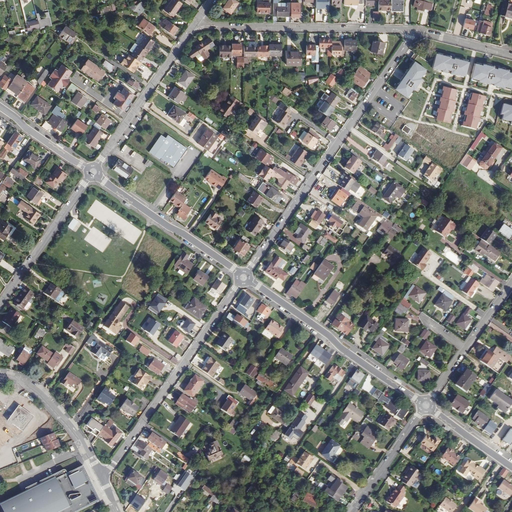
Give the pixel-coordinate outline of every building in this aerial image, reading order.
[(175,0),(171,0),(164,11),(173,17),(182,4),(175,0)] [(233,0),(228,0),(223,9),(231,14),(238,3),(233,0)] [(291,11),(291,3),(278,3),(277,0),(273,0),(273,16),(291,17),(291,11)] [(391,11),(391,0),(380,0),(378,0),(378,10),(391,11)] [(390,0),(391,0),(391,11),(403,11),(403,0),(390,0)] [(414,0),(413,6),(418,7),(417,9),(423,11),(427,12),(428,10),(430,10),(432,4),(424,2),(416,0),(414,0)] [(137,5),(127,7),(139,16),(146,6),(144,4),(141,2),(137,5)] [(438,2),(435,12),(439,13),(441,5),(442,6),(443,3),(438,2)] [(256,12),(269,12),(269,3),(263,3),(257,3),(256,12)] [(299,3),(291,3),(291,11),(291,17),(299,17),(299,3)] [(500,15),(511,17),(511,4),(503,3),(500,15)] [(40,29),(52,26),(50,18),(41,20),(38,21),(38,22),(40,29)] [(155,27),(144,19),(138,27),(149,35),(155,27)] [(163,29),(173,36),(178,29),(165,19),(162,23),(166,25),(163,29)] [(472,30),(475,21),(464,19),(462,28),(472,30)] [(489,36),(492,23),(483,21),(480,33),(489,36)] [(40,29),(38,22),(29,24),(30,26),(26,27),(27,30),(28,32),(32,31),(40,29)] [(76,33),(66,26),(58,36),(71,45),(74,40),(72,39),(76,33)] [(138,46),(147,53),(154,42),(145,36),(143,40),(139,46),(138,46)] [(206,50),(214,45),(209,38),(201,43),(202,44),(196,48),(188,53),(191,58),(195,56),(200,62),(210,55),(206,50)] [(328,52),(331,52),(331,42),(332,40),(319,39),(319,47),(328,47),(328,52)] [(344,51),(344,40),(341,40),(341,42),(331,42),(331,52),(331,53),(334,53),(334,55),(341,55),(344,55),(344,51)] [(344,40),(344,51),(356,51),(356,40),(344,40)] [(382,54),(384,44),(373,41),(371,52),(382,54)] [(257,47),(257,42),(248,42),(248,46),(244,46),(244,58),(244,64),(247,64),(247,57),(257,57),(257,47)] [(231,44),(231,46),(231,55),(240,55),(241,44),(231,44)] [(260,47),(257,47),(257,57),(269,57),(269,56),(269,45),(263,45),(263,47),(260,47)] [(281,56),(281,45),(269,45),(269,56),(281,56)] [(140,63),(147,53),(138,46),(131,56),(140,63)] [(231,55),(231,46),(219,46),(219,57),(231,57),(231,55)] [(315,55),(315,46),(306,46),(306,55),(315,55)] [(286,52),(286,65),(300,65),(301,52),(286,52)] [(418,55),(415,52),(410,59),(414,61),(418,55)] [(445,56),(436,54),(432,68),(442,70),(442,71),(455,75),(455,73),(465,76),(468,61),(459,59),(459,58),(446,55),(445,56)] [(124,59),(120,64),(122,65),(132,72),(133,73),(136,68),(135,67),(137,65),(139,67),(141,63),(140,63),(131,56),(129,55),(125,60),(124,59)] [(105,72),(88,59),(81,70),(98,82),(105,72)] [(425,70),(414,62),(409,70),(407,69),(405,73),(406,74),(404,77),(402,76),(399,80),(400,81),(395,89),(407,97),(412,89),(414,90),(421,79),(420,78),(425,70)] [(482,65),(474,63),(471,77),(478,79),(478,81),(504,87),(505,86),(511,87),(511,72),(508,71),(509,69),(504,68),(504,69),(501,68),(501,67),(497,66),(497,68),(493,67),(494,65),(490,64),(490,65),(486,65),(487,63),(483,62),(482,65)] [(58,95),(69,79),(67,78),(71,72),(60,64),(56,71),(53,69),(47,78),(50,80),(45,86),(58,95)] [(362,86),(367,79),(370,74),(360,67),(351,79),(362,87),(362,86)] [(343,69),(337,76),(340,79),(346,71),(343,69)] [(40,85),(49,72),(46,70),(38,81),(40,85)] [(119,70),(116,74),(125,81),(128,76),(119,70)] [(186,87),(193,76),(186,71),(178,82),(186,87)] [(337,78),(331,73),(326,81),(332,85),(337,78)] [(16,75),(12,81),(6,90),(16,98),(17,96),(26,83),(27,82),(16,75)] [(0,86),(6,90),(12,81),(4,76),(0,81),(0,86)] [(138,85),(129,79),(126,83),(135,90),(138,85)] [(26,83),(17,96),(25,102),(34,88),(26,83)] [(73,92),(77,87),(72,83),(68,89),(73,92)] [(77,86),(89,94),(90,92),(87,90),(87,88),(79,83),(77,86)] [(458,89),(443,86),(442,94),(443,94),(442,98),(441,98),(439,106),(441,106),(440,109),(439,109),(437,117),(438,117),(438,121),(452,124),(453,119),(451,118),(453,111),(454,112),(456,104),(455,104),(455,101),(457,101),(457,97),(456,96),(458,89)] [(176,87),(168,97),(177,104),(180,99),(184,94),(185,93),(176,87)] [(291,91),(285,88),(282,92),(288,96),(291,91)] [(352,101),(357,94),(350,90),(345,96),(352,101)] [(80,109),(83,105),(87,99),(87,98),(78,92),(71,102),(80,109)] [(114,108),(121,100),(119,99),(120,97),(114,92),(105,104),(112,109),(113,107),(114,108)] [(332,92),(325,102),(334,108),(341,98),(332,92)] [(485,94),(471,92),(469,99),(468,99),(467,103),(468,104),(468,107),(467,106),(465,114),(466,114),(465,122),(464,121),(463,125),(477,128),(478,124),(479,125),(481,117),(480,117),(480,113),(482,114),(483,106),(482,105),(483,102),(484,102),(485,94)] [(272,94),(269,98),(275,103),(278,99),(272,94)] [(38,109),(45,114),(51,106),(37,96),(31,105),(38,110),(38,109)] [(232,96),(226,104),(225,103),(219,112),(228,118),(233,110),(235,111),(238,106),(237,105),(240,101),(232,96)] [(325,102),(324,101),(318,110),(326,116),(328,117),(334,108),(325,102)] [(511,103),(503,101),(501,111),(504,112),(503,116),(511,118),(511,121),(511,103)] [(274,121),(284,128),(287,123),(286,123),(291,115),(289,114),(292,111),(282,104),(279,108),(282,109),(274,121)] [(97,113),(100,109),(95,105),(92,109),(97,113)] [(170,116),(180,123),(179,124),(182,126),(186,120),(182,118),(185,114),(175,106),(170,113),(172,114),(170,116)] [(67,123),(54,114),(48,123),(54,127),(53,129),(55,131),(57,129),(61,132),(67,123)] [(105,130),(111,121),(102,115),(96,123),(105,130)] [(257,116),(248,129),(256,134),(260,128),(261,130),(266,123),(257,116)] [(330,131),(335,122),(328,117),(326,116),(320,124),(330,131)] [(79,136),(86,127),(76,119),(69,129),(79,136)] [(377,122),(371,130),(379,136),(382,132),(385,127),(377,122)] [(411,129),(405,125),(402,130),(408,134),(411,129)] [(99,138),(103,133),(95,127),(89,135),(87,134),(83,140),(88,144),(89,145),(94,148),(99,142),(97,141),(99,138)] [(275,127),(273,131),(281,135),(283,131),(275,127)] [(213,155),(223,141),(226,142),(228,139),(219,133),(217,136),(207,129),(197,144),(213,155)] [(14,148),(22,137),(18,135),(15,132),(7,143),(8,144),(14,148)] [(304,142),(312,147),(314,144),(316,146),(319,141),(307,133),(302,141),(299,139),(297,141),(303,145),(304,142)] [(164,137),(160,134),(148,151),(159,159),(160,158),(174,167),(187,147),(167,134),(164,137)] [(402,139),(396,134),(388,145),(386,144),(383,148),(388,151),(395,142),(398,144),(402,139)] [(478,137),(470,148),(473,150),(480,139),(478,137)] [(492,161),(500,150),(498,148),(498,146),(494,143),(480,164),(480,166),(484,169),(487,169),(490,164),(491,165),(494,162),(492,161)] [(414,150),(405,145),(398,156),(406,161),(414,150)] [(299,147),(291,157),(289,160),(299,167),(304,160),(303,160),(304,157),(307,153),(299,147)] [(5,156),(8,151),(4,148),(0,154),(0,157),(3,160),(5,156)] [(260,161),(263,163),(267,166),(273,157),(261,149),(256,157),(254,155),(253,156),(260,161)] [(41,159),(29,151),(22,160),(34,169),(36,167),(37,168),(38,166),(37,165),(41,159)] [(381,166),(387,158),(377,152),(374,157),(372,159),(381,166)] [(432,159),(426,155),(423,160),(428,164),(432,159)] [(361,162),(353,156),(350,159),(346,164),(346,165),(344,168),(353,174),(361,162)] [(462,165),(470,170),(475,163),(467,158),(462,165)] [(133,170),(119,160),(117,162),(115,161),(112,165),(114,166),(112,169),(127,180),(133,170)] [(442,170),(432,163),(423,175),(431,181),(437,173),(439,174),(442,170)] [(284,189),(289,181),(285,178),(277,173),(266,165),(263,170),(262,169),(258,175),(266,180),(267,181),(271,176),(272,177),(274,176),(278,179),(278,182),(279,183),(277,185),(284,189)] [(285,178),(289,181),(294,185),(299,179),(287,171),(286,173),(278,168),(277,170),(274,167),(272,170),(277,173),(285,178)] [(21,173),(26,177),(28,174),(20,168),(17,171),(21,173)] [(62,182),(67,175),(57,168),(52,175),(51,175),(45,183),(53,189),(57,184),(59,181),(60,181),(62,182)] [(209,181),(211,183),(211,184),(215,187),(215,186),(219,189),(227,179),(222,176),(222,177),(211,170),(205,178),(209,181)] [(250,181),(239,173),(237,176),(248,183),(250,181)] [(341,187),(348,192),(350,189),(355,193),(360,185),(346,175),(339,186),(341,187)] [(2,183),(7,186),(9,188),(14,182),(6,177),(2,183)] [(267,181),(266,180),(264,183),(277,192),(279,190),(267,181)] [(277,192),(264,183),(263,182),(257,190),(275,202),(281,194),(277,192)] [(390,203),(395,196),(398,198),(401,194),(398,192),(401,188),(394,182),(382,198),(390,203)] [(34,186),(26,197),(37,204),(44,193),(34,186)] [(348,192),(341,187),(338,190),(337,189),(330,200),(340,206),(347,196),(348,197),(350,194),(348,192)] [(256,208),(260,202),(261,202),(264,199),(254,191),(247,201),(256,208)] [(180,208),(183,204),(186,199),(176,192),(170,200),(174,203),(176,205),(176,206),(180,208)] [(8,206),(18,213),(20,210),(15,206),(18,201),(14,198),(8,206)] [(382,216),(358,199),(351,209),(364,217),(358,225),(366,231),(376,216),(378,217),(381,218),(382,216)] [(28,212),(25,217),(34,224),(41,214),(21,201),(18,205),(28,212)] [(183,204),(180,208),(178,211),(179,211),(177,214),(185,220),(187,217),(186,216),(190,209),(183,204)] [(319,224),(324,215),(318,211),(316,213),(315,216),(312,219),(319,224)] [(221,221),(216,217),(217,215),(212,212),(205,222),(216,230),(221,221)] [(336,232),(342,222),(332,215),(328,221),(332,223),(331,225),(334,227),(332,230),(336,232)] [(396,219),(390,215),(387,219),(393,223),(396,219)] [(261,225),(263,221),(256,216),(246,230),(253,235),(258,229),(259,230),(262,226),(261,225)] [(447,234),(450,229),(451,230),(455,225),(444,217),(435,231),(444,237),(447,234)] [(73,218),(67,227),(75,233),(81,224),(73,218)] [(134,243),(142,231),(122,218),(121,220),(124,222),(120,227),(122,228),(119,233),(134,243)] [(502,223),(503,224),(511,230),(511,225),(504,220),(502,223)] [(12,228),(3,221),(0,225),(0,236),(4,239),(12,228)] [(300,224),(298,227),(294,233),(298,235),(296,239),(302,243),(303,243),(304,240),(308,234),(310,235),(312,232),(300,224)] [(387,224),(382,232),(386,235),(391,227),(387,224)] [(394,224),(386,235),(392,239),(397,232),(398,233),(401,229),(394,224)] [(511,230),(503,224),(498,232),(509,240),(511,236),(511,230)] [(496,235),(487,229),(480,239),(489,245),(496,235)] [(337,240),(327,233),(325,236),(335,243),(337,240)] [(243,235),(234,249),(243,255),(249,246),(248,246),(251,241),(243,235)] [(293,246),(285,239),(279,247),(288,253),(293,246)] [(469,246),(462,242),(459,247),(465,252),(469,246)] [(487,248),(481,243),(476,250),(481,254),(482,252),(484,253),(494,261),(500,253),(489,245),(487,248)] [(393,263),(400,253),(389,245),(383,254),(390,258),(389,260),(393,263)] [(423,248),(412,264),(420,269),(421,269),(423,270),(426,265),(423,264),(425,262),(431,254),(423,248)] [(449,251),(445,256),(456,264),(460,259),(449,251)] [(186,274),(193,264),(181,257),(175,266),(186,274)] [(323,281),(333,267),(323,260),(314,274),(319,277),(323,281)] [(265,272),(276,280),(278,277),(281,279),(285,273),(271,263),(265,272)] [(292,276),(296,270),(292,267),(288,273),(292,276)] [(193,279),(203,286),(209,277),(199,271),(193,279)] [(480,282),(492,291),(498,283),(486,275),(483,279),(482,279),(480,282)] [(473,292),(479,284),(471,278),(462,291),(470,298),(474,293),(473,292)] [(222,289),(225,285),(217,280),(211,288),(219,294),(220,294),(223,290),(222,289)] [(300,283),(297,287),(293,284),(286,294),(290,297),(291,295),(296,298),(306,285),(301,282),(300,283)] [(45,293),(55,300),(62,291),(51,284),(45,293)] [(25,287),(18,297),(17,299),(15,303),(23,309),(24,308),(27,310),(31,304),(28,302),(34,293),(25,287)] [(415,287),(409,296),(417,301),(420,297),(422,298),(425,293),(415,287)] [(445,311),(451,301),(451,300),(454,296),(440,287),(438,289),(443,293),(437,302),(441,306),(440,308),(445,311)] [(334,290),(326,301),(333,306),(340,295),(334,290)] [(151,306),(161,310),(166,299),(156,294),(151,306)] [(197,317),(201,311),(203,312),(207,307),(194,298),(191,303),(186,310),(197,317)] [(401,315),(403,312),(405,313),(411,305),(403,300),(395,311),(401,315)] [(119,322),(130,307),(122,301),(104,325),(116,334),(122,326),(120,324),(119,322)] [(252,304),(241,307),(242,314),(244,313),(244,312),(253,310),(252,304)] [(264,324),(272,312),(266,308),(266,307),(264,305),(264,306),(261,305),(257,311),(260,313),(257,317),(257,319),(264,324)] [(468,307),(456,324),(464,329),(468,325),(471,320),(467,317),(472,309),(468,307)] [(7,314),(2,321),(11,327),(21,314),(12,308),(8,315),(7,314)] [(233,320),(244,327),(247,322),(237,315),(235,317),(229,314),(226,318),(232,321),(233,320)] [(349,321),(339,314),(331,325),(342,332),(342,331),(345,327),(349,321)] [(378,324),(367,316),(359,327),(364,330),(366,328),(367,328),(373,332),(378,324)] [(152,336),(160,324),(150,318),(142,330),(152,336)] [(188,334),(195,324),(187,318),(185,322),(181,328),(188,334)] [(77,338),(84,328),(73,320),(66,330),(77,338)] [(283,328),(271,320),(265,329),(279,338),(282,333),(280,332),(281,330),(283,328)] [(406,320),(396,320),(395,331),(407,332),(408,326),(405,326),(406,320)] [(347,334),(354,325),(350,323),(347,328),(344,332),(347,334)] [(47,332),(40,328),(36,333),(43,338),(47,332)] [(382,355),(389,346),(385,343),(380,339),(385,332),(382,330),(374,340),(378,342),(373,349),(382,355)] [(425,339),(429,333),(425,330),(420,336),(425,339)] [(175,331),(168,342),(174,346),(177,342),(179,343),(183,337),(175,331)] [(59,339),(52,334),(47,341),(54,346),(59,339)] [(216,345),(225,351),(233,340),(225,334),(222,338),(220,341),(219,340),(216,345)] [(95,342),(98,338),(94,335),(88,343),(91,345),(93,341),(95,342)] [(0,350),(5,353),(9,356),(14,348),(10,345),(8,347),(3,344),(4,342),(0,338),(0,350)] [(113,351),(100,341),(92,352),(98,357),(101,352),(108,357),(113,351)] [(426,341),(420,350),(428,356),(431,351),(433,353),(436,348),(426,341)] [(65,342),(63,345),(66,347),(64,351),(71,355),(75,348),(65,342)] [(155,350),(146,344),(143,347),(145,349),(144,350),(151,355),(155,350)] [(315,344),(308,353),(324,365),(331,355),(315,344)] [(54,354),(42,346),(37,354),(49,362),(47,363),(54,368),(55,366),(58,363),(59,364),(63,358),(55,353),(54,354)] [(496,347),(491,354),(506,364),(510,357),(496,347)] [(286,365),(292,357),(281,348),(279,351),(277,354),(275,357),(286,365)] [(496,377),(506,364),(491,354),(487,350),(479,361),(493,371),(491,374),(496,377)] [(24,365),(30,356),(22,351),(16,360),(20,362),(19,364),(22,366),(23,365),(24,365)] [(201,358),(210,364),(213,359),(205,354),(201,358)] [(402,372),(408,362),(399,356),(393,363),(397,366),(399,367),(398,369),(402,372)] [(148,368),(158,374),(164,366),(154,359),(148,368)] [(253,378),(258,370),(252,365),(246,373),(253,378)] [(333,365),(325,377),(330,381),(333,377),(339,381),(345,373),(333,365)] [(294,395),(309,373),(301,367),(285,389),(294,395)] [(152,377),(139,369),(134,377),(135,378),(131,383),(141,389),(144,384),(146,381),(148,383),(152,377)] [(476,376),(467,369),(455,385),(465,392),(476,376)] [(359,383),(364,376),(356,370),(351,377),(359,383)] [(418,371),(418,381),(429,381),(429,371),(418,371)] [(67,384),(76,389),(81,381),(69,373),(61,384),(65,386),(67,384)] [(280,387),(277,385),(276,386),(259,374),(256,379),(258,380),(256,383),(263,388),(265,385),(276,393),(280,387)] [(192,397),(203,381),(195,375),(188,385),(184,391),(192,397)] [(239,393),(250,400),(248,404),(250,406),(255,399),(256,400),(260,395),(245,385),(239,393)] [(105,387),(97,398),(101,401),(102,400),(105,403),(110,406),(116,397),(108,391),(109,390),(105,387)] [(372,396),(378,400),(382,395),(383,393),(377,389),(372,396)] [(511,402),(511,401),(495,390),(489,399),(498,405),(501,407),(499,409),(505,413),(511,402)] [(315,398),(310,394),(304,402),(310,406),(315,398)] [(188,399),(182,395),(175,404),(190,414),(197,404),(189,398),(188,399)] [(228,395),(219,409),(229,415),(238,402),(228,395)] [(401,408),(382,395),(378,400),(377,401),(381,404),(383,401),(387,404),(385,407),(396,414),(395,416),(401,420),(408,409),(402,405),(401,408)] [(469,403),(457,395),(450,405),(456,408),(455,409),(462,413),(469,403)] [(120,408),(132,417),(139,408),(135,405),(136,405),(130,401),(130,402),(126,399),(120,408)] [(363,413),(349,403),(343,412),(344,413),(337,422),(341,425),(344,421),(346,422),(350,417),(357,422),(358,420),(360,421),(363,416),(362,415),(363,413)] [(34,417),(19,405),(7,420),(23,431),(34,417)] [(270,416),(286,427),(288,425),(291,420),(275,408),(275,409),(271,415),(270,416)] [(475,422),(483,428),(489,419),(478,411),(472,418),(476,421),(475,422)] [(390,426),(392,424),(393,424),(396,421),(385,414),(378,424),(388,430),(390,426)] [(190,422),(181,416),(170,431),(179,438),(190,422)] [(322,427),(326,421),(319,417),(316,423),(322,427)] [(239,422),(233,419),(229,426),(234,429),(239,422)] [(315,425),(310,422),(306,427),(311,430),(315,425)] [(121,432),(115,427),(111,432),(104,426),(99,433),(106,439),(104,441),(111,446),(114,442),(113,441),(114,439),(115,440),(121,432)] [(372,442),(374,439),(375,440),(377,437),(376,436),(377,434),(367,427),(361,435),(364,437),(360,443),(369,449),(373,442),(372,442)] [(272,432),(271,432),(267,437),(276,442),(279,437),(275,435),(272,432)] [(48,451),(60,446),(58,442),(57,440),(56,440),(54,435),(53,433),(42,438),(44,445),(45,444),(48,451)] [(147,439),(161,449),(162,449),(166,443),(152,433),(147,439)] [(420,443),(433,451),(438,444),(440,441),(435,438),(433,441),(426,436),(420,443)] [(333,456),(340,446),(331,440),(321,455),(332,462),(335,457),(333,456)] [(141,456),(145,459),(147,461),(149,458),(147,457),(153,449),(141,441),(138,445),(144,450),(142,453),(140,456),(141,456)] [(210,452),(206,454),(209,461),(223,455),(217,441),(210,444),(212,448),(209,449),(210,452)] [(304,473),(292,465),(297,458),(305,463),(312,454),(300,446),(286,466),(301,477),(304,473)] [(441,457),(453,466),(460,457),(453,452),(454,451),(448,447),(441,457)] [(191,461),(178,452),(176,455),(189,464),(191,461)] [(469,471),(474,475),(479,478),(483,472),(478,468),(478,467),(472,463),(473,462),(469,459),(466,463),(464,462),(461,466),(463,467),(459,472),(465,476),(469,471)] [(402,482),(409,487),(411,484),(416,488),(417,487),(419,484),(419,483),(415,481),(420,473),(411,466),(402,478),(404,479),(402,482)] [(67,511),(75,509),(87,504),(82,495),(89,492),(88,491),(91,490),(80,467),(66,474),(57,478),(55,474),(38,482),(39,484),(37,485),(36,483),(24,488),(26,492),(3,503),(7,511),(67,511)] [(502,468),(498,474),(504,478),(508,472),(502,468)] [(65,470),(64,470),(55,474),(57,478),(66,474),(65,470)] [(146,481),(133,471),(126,482),(134,488),(135,487),(136,485),(137,485),(141,488),(146,481)] [(154,479),(162,484),(164,481),(167,477),(159,472),(154,479)] [(184,491),(194,478),(185,472),(175,485),(184,491)] [(334,483),(329,490),(326,488),(323,492),(337,502),(347,488),(335,480),(337,479),(331,475),(328,479),(334,483)] [(176,481),(172,478),(168,485),(172,488),(176,481)] [(509,496),(511,492),(511,486),(503,480),(497,488),(509,496)] [(172,488),(168,485),(167,484),(162,491),(167,495),(172,488)] [(395,508),(404,495),(402,493),(406,489),(400,485),(396,490),(395,489),(386,502),(395,508)] [(298,490),(291,500),(295,502),(301,492),(298,490)] [(221,497),(214,492),(210,499),(217,504),(221,497)] [(319,499),(307,493),(302,501),(315,507),(319,499)] [(439,506),(447,511),(450,511),(456,505),(445,498),(439,506)] [(480,502),(475,498),(468,508),(473,511),(484,511),(486,509),(482,506),(481,506),(478,504),(480,502)]
